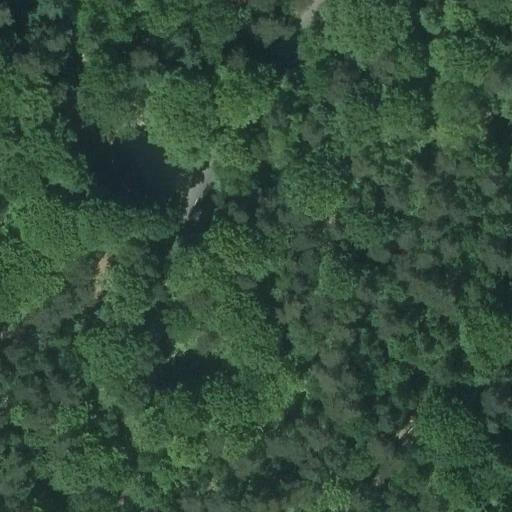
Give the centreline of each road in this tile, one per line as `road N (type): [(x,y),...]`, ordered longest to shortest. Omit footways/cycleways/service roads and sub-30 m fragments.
road 1 (unclassified): [(325,0),(239,119),(180,232),(131,454),(103,511)]
road 2 (track): [(204,177),(171,160),(33,0)]
